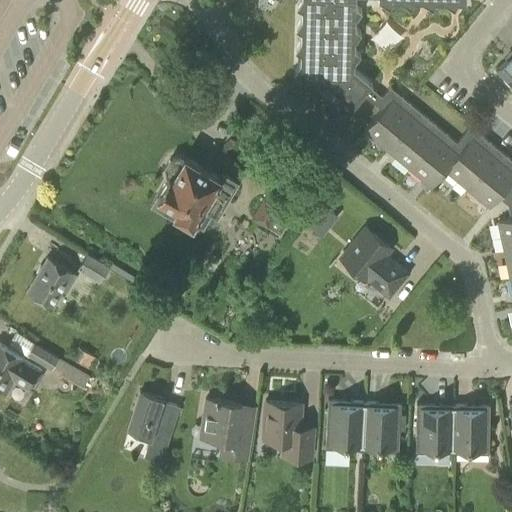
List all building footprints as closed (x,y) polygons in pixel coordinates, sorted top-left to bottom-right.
[(298,0),(296,5),(301,9),(301,18),(295,27),(300,30),(300,40),(294,48),(300,52),(299,62),(294,70),(299,73),(299,82),(326,83),(335,90),(331,95),(338,101),(337,107),(349,109),(371,82),(354,68),(353,68),(353,61),(359,51),(354,48),(354,39),(360,29),(354,26),(354,18),(361,8),(355,5),(355,0),(380,0),(388,5),(391,0),(401,0),(410,5),(413,0),(421,0),(432,6),(435,0),(443,0),(453,6),(457,1),(465,1),(465,0),(298,0)] [(391,18),(375,32),(389,48),(405,34),(391,18)] [(511,51),(495,68),(511,85),(511,51)] [(381,95),(369,86),(363,93),(381,107),(363,130),(431,186),(445,170),(489,207),(498,196),(507,203),(510,216),(496,220),(511,294),(511,159),(470,124),(456,141),(389,86),(381,95)] [(174,212),(203,229),(212,214),(217,217),(238,181),(221,171),(218,176),(184,156),(183,157),(178,154),(171,156),(165,166),(167,174),(170,176),(153,205),(172,216),(174,212)] [(281,234),(292,213),(262,197),(250,217),(281,234)] [(308,223),(322,235),(338,215),(324,203),(308,223)] [(387,293),(405,271),(383,253),(389,246),(364,226),(340,256),(364,277),(366,275),(387,293)] [(100,282),(110,264),(87,251),(77,269),(100,282)] [(65,293),(77,273),(46,254),(26,289),(53,305),(62,291),(65,293)] [(34,341),(26,354),(51,369),(59,356),(35,342),(34,341)] [(27,388),(40,366),(0,342),(0,389),(6,393),(14,380),(27,388)] [(66,378),(81,388),(89,375),(68,362),(60,375),(66,378)] [(162,460),(179,404),(163,399),(163,396),(140,389),(127,429),(149,436),(143,455),(162,460)] [(247,456),(255,404),(205,396),(199,435),(221,438),(219,452),(247,456)] [(361,448),(364,399),(327,397),(325,446),(361,448)] [(311,456),(313,426),(299,425),(301,401),(265,399),(262,437),(283,438),(282,454),(311,456)] [(364,399),(361,448),(398,450),(399,427),(404,427),(405,412),(400,412),(400,401),(364,399)] [(451,451),(452,402),(416,401),(415,450),(451,451)] [(452,402),(451,451),(488,452),(489,403),(452,402)]
